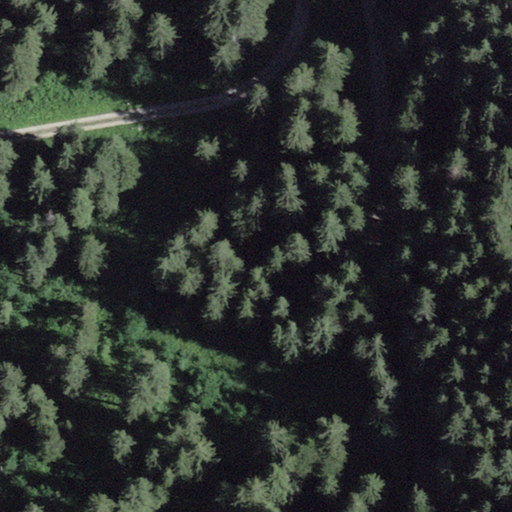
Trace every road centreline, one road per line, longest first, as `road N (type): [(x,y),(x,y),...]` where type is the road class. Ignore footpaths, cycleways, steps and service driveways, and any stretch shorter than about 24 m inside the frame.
road 1 (track): [(368,0),(380,74),(382,305),(438,511)]
road 2 (track): [(0,141),(263,82),(299,38),(307,0)]
